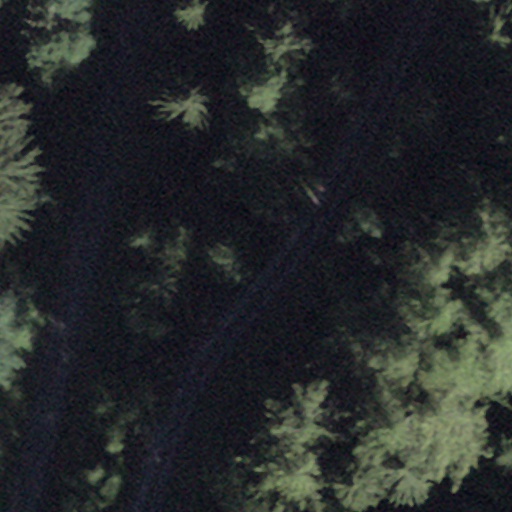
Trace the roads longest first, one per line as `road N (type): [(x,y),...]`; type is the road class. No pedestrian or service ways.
road 1 (track): [(121,511),(134,467),(253,275),(390,0)]
road 2 (track): [(113,0),(32,511)]
